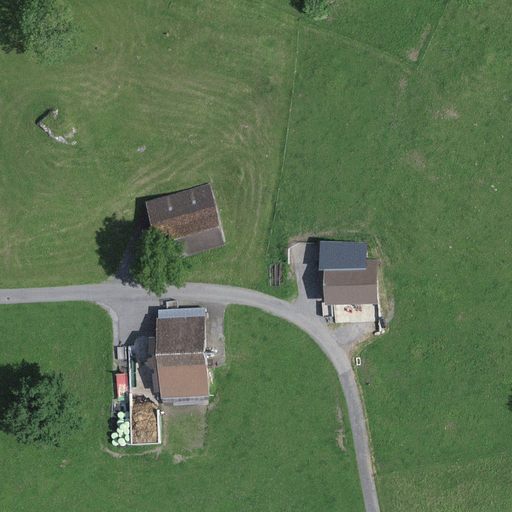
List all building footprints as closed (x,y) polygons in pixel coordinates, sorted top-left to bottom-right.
[(228,245),(210,183),(149,201),(161,241),(187,234),(193,255),(228,245)] [(384,300),(382,260),(332,262),(334,303),(384,300)] [(211,316),(167,317),(168,398),(213,397),(211,316)] [(149,364),(151,364),(154,364),(156,363),(158,361),(159,359),(159,356),(158,354),(157,351),(155,350),(153,349),(150,349),(148,350),(146,352),(144,354),(144,356),(144,359),(145,361),(147,363),(149,364)] [(146,372),(146,375),(147,377),(149,379),(151,381),(154,381),(157,381),(159,380),(161,377),(162,375),(162,372),(161,370),(160,368),(158,366),(156,365),(153,365),(151,366),(149,368),(147,370),(146,372)] [(136,405),(136,439),(162,439),(162,405),(136,405)]
